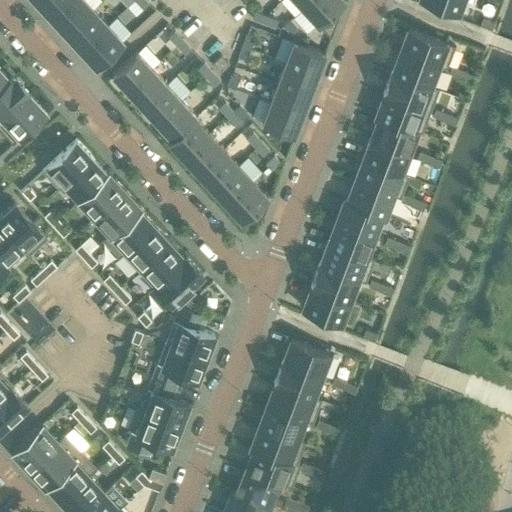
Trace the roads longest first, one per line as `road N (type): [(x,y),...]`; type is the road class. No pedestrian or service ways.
road 1 (residential): [(0,7),(265,293)]
road 2 (residential): [(265,293),(374,0)]
road 3 (residential): [(182,511),(265,293)]
